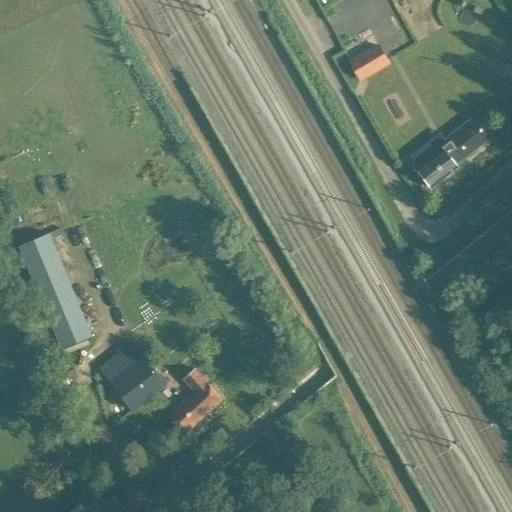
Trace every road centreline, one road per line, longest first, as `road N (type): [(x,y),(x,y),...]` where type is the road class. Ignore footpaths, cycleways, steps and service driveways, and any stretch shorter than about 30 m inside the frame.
road 1 (unclassified): [(137,511),(180,488),(511,221)]
road 2 (unclassified): [(511,171),(460,222),(430,226),(410,213),(289,0)]
